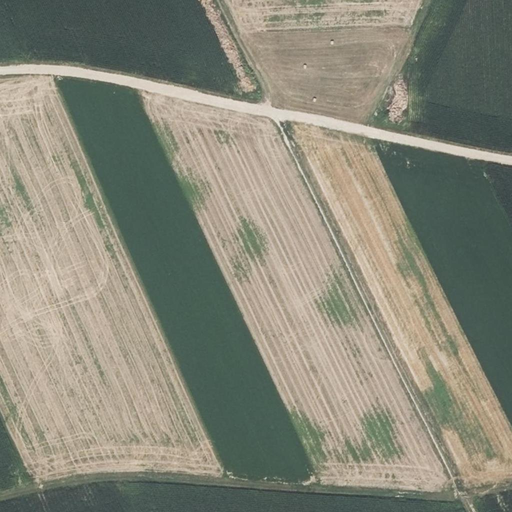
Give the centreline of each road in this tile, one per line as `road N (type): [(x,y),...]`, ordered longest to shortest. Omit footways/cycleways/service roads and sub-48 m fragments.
road 1 (track): [(481,511),(222,0)]
road 2 (track): [(0,496),(143,469),(344,488),(511,485)]
